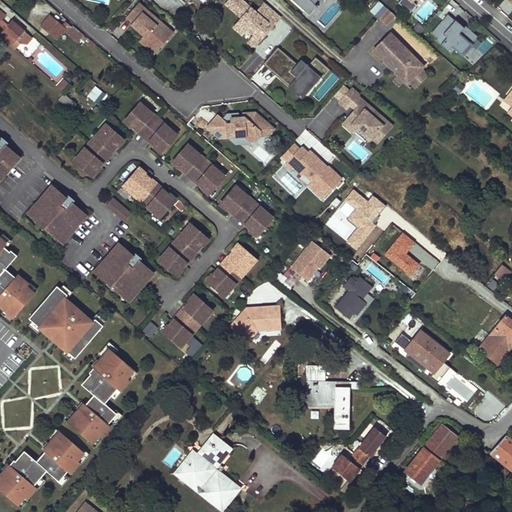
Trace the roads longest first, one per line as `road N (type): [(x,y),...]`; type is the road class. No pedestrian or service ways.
road 1 (residential): [(511,416),(488,431),(450,410),(434,414),(355,511)]
road 2 (residential): [(57,0),(165,94),(192,100),(224,82)]
road 3 (unknown): [(442,410),(294,288)]
